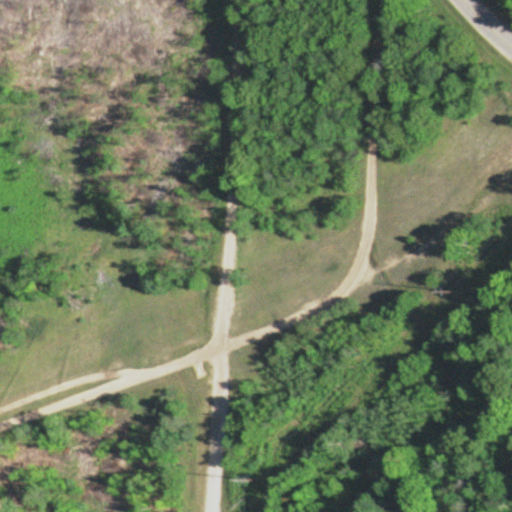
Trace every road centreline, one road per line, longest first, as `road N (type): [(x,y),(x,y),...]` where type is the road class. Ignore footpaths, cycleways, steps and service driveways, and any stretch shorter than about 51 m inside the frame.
road 1 (track): [(0,426),(220,351),(333,297),(362,259)]
road 2 (track): [(220,351),(238,0)]
road 3 (track): [(362,259),(441,349),(460,511)]
road 4 (track): [(362,259),(383,0)]
road 5 (track): [(211,511),(220,351)]
